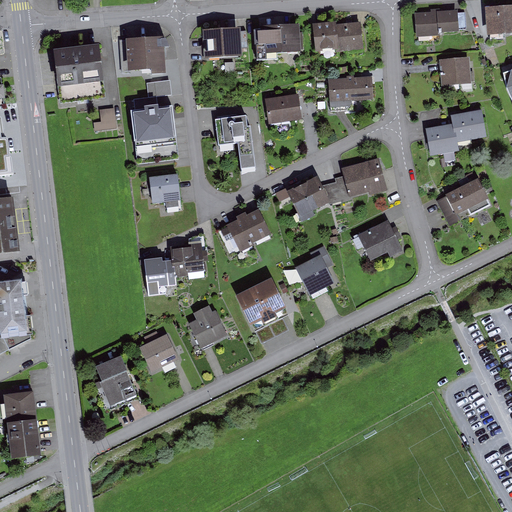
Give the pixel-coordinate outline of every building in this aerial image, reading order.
[(511,10),(489,12),(491,35),(511,33),(511,10)] [(455,14),(417,16),(418,35),(438,34),(438,32),(456,31),(455,14)] [(336,25),(314,27),(316,52),(338,49),(336,28),(336,25)] [(359,25),(336,28),(338,49),(339,52),(362,49),(359,25)] [(297,29),(256,32),(258,61),(277,60),(276,53),(299,52),(297,29)] [(238,33),(205,35),(207,59),(240,56),(238,33)] [(161,42),(130,44),(131,71),(162,69),(161,42)] [(100,51),(57,55),(60,87),(103,82),(100,51)] [(467,62),(443,64),(444,85),(469,83),(467,62)] [(370,80),(330,82),(331,108),(350,107),(350,100),(371,99),(370,80)] [(297,98),(268,102),(271,124),(300,120),(297,98)] [(116,109),(97,112),(99,129),(118,126),(116,109)] [(171,109),(132,114),(138,164),(178,159),(171,109)] [(452,120),(454,128),(456,142),(483,138),(479,115),(452,120)] [(246,118),(216,122),(219,147),(238,144),(242,175),(255,173),(254,170),(249,129),(247,129),(246,118)] [(2,143),(0,121),(0,178),(11,177),(7,143),(2,143)] [(457,151),(456,142),(454,128),(428,132),(432,155),(457,151)] [(377,163),(344,172),(351,196),(371,191),(372,194),(385,191),(377,163)] [(180,174),(154,177),(157,201),(169,200),(170,210),(184,208),(180,174)] [(317,181),(289,194),(302,221),(312,216),(310,212),(327,204),(317,181)] [(440,202),(451,225),(488,206),(477,183),(440,202)] [(14,196),(0,197),(0,250),(20,248),(14,196)] [(258,214),(223,231),(227,240),(234,237),(241,252),(252,246),(250,243),(267,234),(258,214)] [(386,226),(361,239),(371,260),(389,251),(391,256),(400,252),(386,226)] [(176,254),(178,277),(210,274),(206,244),(175,247),(176,254)] [(316,262),(299,271),(311,294),(331,284),(323,269),(330,265),(322,251),(313,255),(316,262)] [(178,277),(176,254),(147,257),(150,290),(179,287),(178,277)] [(32,333),(25,279),(0,281),(0,305),(4,337),(32,333)] [(270,283),(239,298),(252,324),(283,309),(270,283)] [(199,323),(192,326),(202,347),(224,336),(214,315),(212,316),(209,309),(196,315),(199,323)] [(170,336),(145,348),(156,369),(180,358),(170,336)] [(135,397),(120,361),(98,370),(104,385),(102,386),(110,407),(135,397)] [(35,424),(32,396),(7,399),(10,427),(35,424)] [(39,457),(35,424),(10,427),(13,460),(39,457)]
